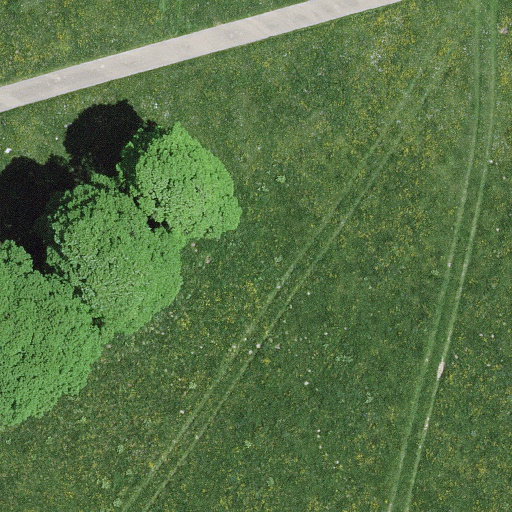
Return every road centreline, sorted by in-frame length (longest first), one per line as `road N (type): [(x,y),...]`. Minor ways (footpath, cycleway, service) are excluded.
road 1 (track): [(488,0),(479,161),(441,373),(402,511)]
road 2 (track): [(0,101),(363,0)]
